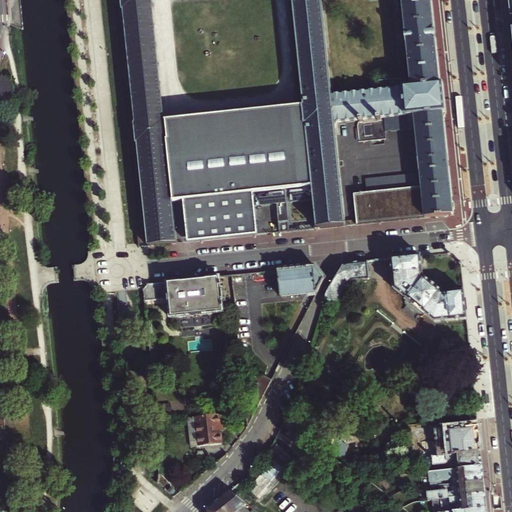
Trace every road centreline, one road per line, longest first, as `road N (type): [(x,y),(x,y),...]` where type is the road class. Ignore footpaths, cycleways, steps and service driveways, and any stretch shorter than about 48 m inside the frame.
road 1 (residential): [(183,511),(253,440),(346,247)]
road 2 (secondary): [(483,233),(511,511)]
road 3 (secondary): [(458,0),(483,233)]
road 4 (secondary): [(511,230),(486,0)]
road 5 (residential): [(346,247),(147,267),(125,262)]
road 6 (residential): [(483,233),(346,247)]
